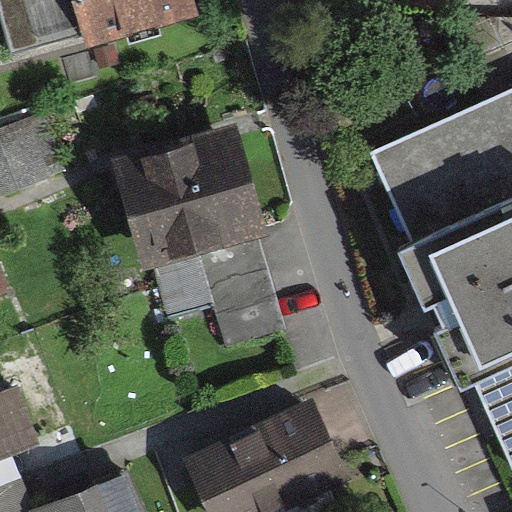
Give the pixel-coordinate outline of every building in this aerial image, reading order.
[(186,0),(79,0),(89,33),(188,6),(186,0)] [(511,92),(372,155),(416,255),(399,263),(426,324),(443,316),(445,320),(511,471),(511,92)] [(251,229),(226,136),(123,163),(149,256),(251,229)] [(0,470),(45,449),(17,392),(0,400),(0,470)] [(305,410),(194,459),(217,511),(258,511),(336,478),(305,410)] [(133,511),(121,481),(47,511),(133,511)]
